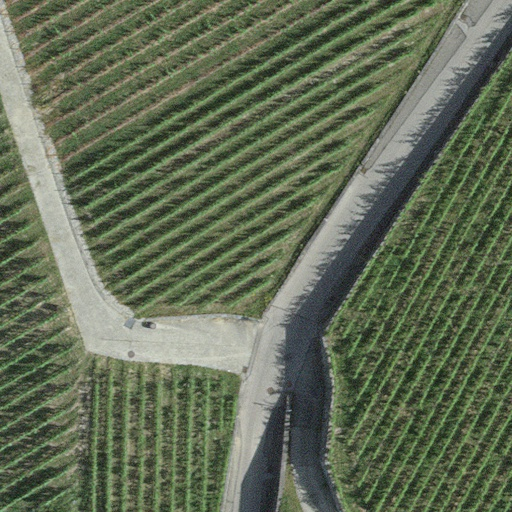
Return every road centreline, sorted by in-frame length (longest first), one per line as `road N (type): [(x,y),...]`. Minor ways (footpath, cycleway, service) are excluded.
road 1 (track): [(511,13),(277,356),(246,511)]
road 2 (track): [(277,356),(118,335),(68,303),(0,82)]
road 3 (track): [(317,511),(306,466),(316,393),(297,321)]
